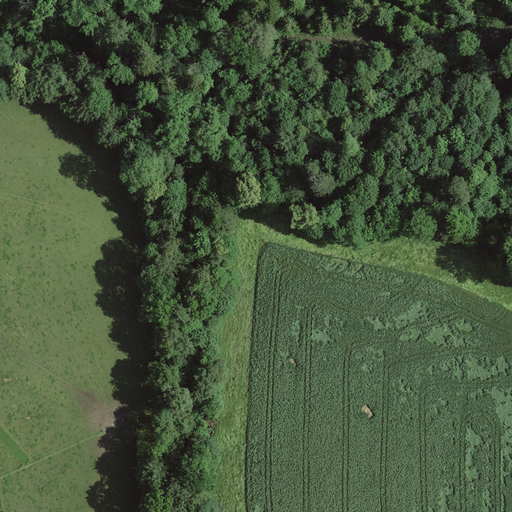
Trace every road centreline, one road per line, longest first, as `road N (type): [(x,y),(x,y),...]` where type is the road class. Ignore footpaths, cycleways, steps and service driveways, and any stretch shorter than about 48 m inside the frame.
road 1 (track): [(199,117),(163,182),(162,396),(148,475),(155,511)]
road 2 (unknown): [(219,24),(294,40),(369,43),(511,28)]
road 3 (track): [(159,281),(150,200),(124,150),(83,108),(46,91),(0,86)]
